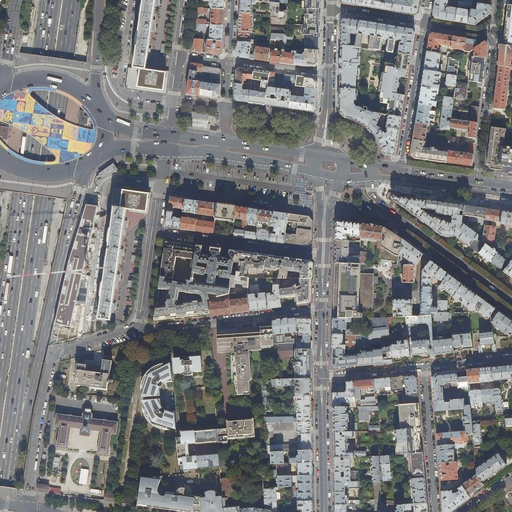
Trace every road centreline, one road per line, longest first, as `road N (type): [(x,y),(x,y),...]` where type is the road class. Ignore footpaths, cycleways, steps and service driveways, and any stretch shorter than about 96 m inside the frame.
road 1 (trunk): [(2,486),(71,0)]
road 2 (trunk): [(50,0),(0,357)]
road 3 (trunk): [(2,486),(86,164)]
road 4 (residential): [(141,326),(54,353),(27,506)]
road 5 (residential): [(322,309),(141,326)]
road 6 (tertiary): [(511,302),(374,202)]
road 7 (residential): [(155,232),(319,255)]
road 8 (residential): [(423,24),(398,179)]
road 9 (residential): [(494,35),(475,189)]
road 10 (residential): [(423,366),(435,511)]
road 11 (secondary): [(321,377),(324,511)]
